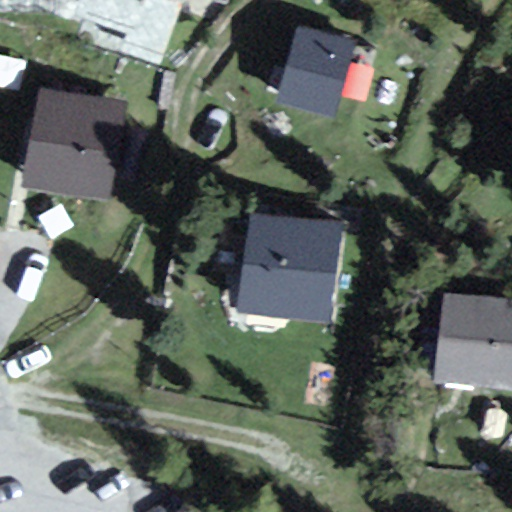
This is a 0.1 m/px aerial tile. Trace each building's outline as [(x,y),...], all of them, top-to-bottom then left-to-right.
[(198,0),(62,0),(57,18),(177,61),(198,0)] [(356,34),(293,17),(272,94),(335,111),(356,34)] [(41,84),(24,180),(105,194),(122,98),(41,84)] [(336,221),(250,208),(237,297),(323,310),(336,221)] [(511,373),(511,289),(449,282),(438,371),(511,380),(511,373)]
